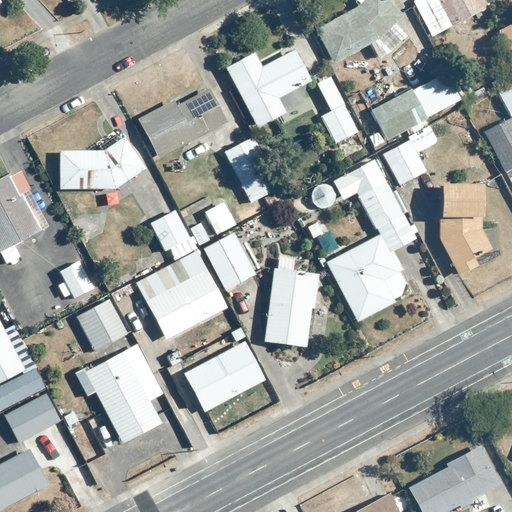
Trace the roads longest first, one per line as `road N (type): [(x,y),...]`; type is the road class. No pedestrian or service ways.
road 1 (tertiary): [(511,334),(177,511)]
road 2 (residential): [(0,114),(214,0)]
